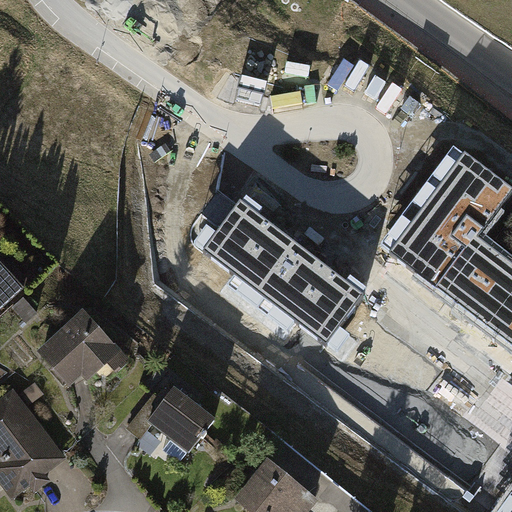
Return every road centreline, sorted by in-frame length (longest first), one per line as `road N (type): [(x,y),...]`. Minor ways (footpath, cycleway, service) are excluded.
road 1 (residential): [(229,130),(299,188),(327,200),(355,194),(374,174),(374,148),(360,129),(248,131)]
road 2 (residential): [(55,0),(229,130)]
road 3 (unknown): [(374,148),(511,298)]
road 4 (residential): [(511,73),(411,0)]
